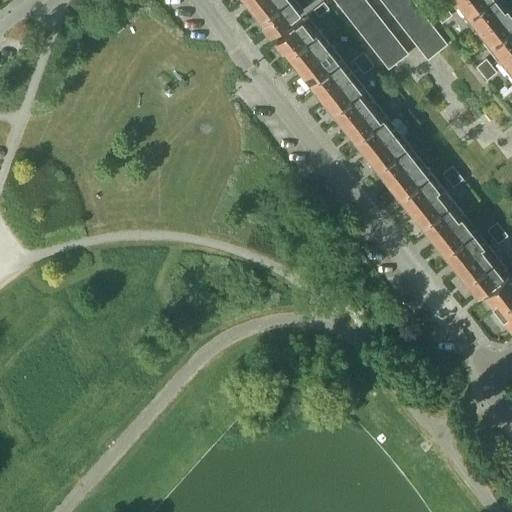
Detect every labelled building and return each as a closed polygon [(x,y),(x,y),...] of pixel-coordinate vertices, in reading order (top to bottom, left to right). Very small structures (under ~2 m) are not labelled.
[(252,0),(249,3),(272,32),(300,10),(291,0),(252,0)] [(351,0),(341,8),(347,14),(356,7),(351,0)] [(366,0),(364,0),(356,7),(362,13),(371,6),(366,0)] [(393,0),(386,6),(391,12),(401,5),(397,0),(393,0)] [(406,11),(416,4),(412,0),(406,0),(401,5),(406,11)] [(501,0),(456,0),(457,0),(479,28),(507,7),(501,0)] [(328,7),(323,1),(313,9),(318,15),(328,7)] [(436,15),(446,7),(441,1),(431,8),(436,15)] [(406,11),(411,18),(421,10),(416,4),(406,11)] [(396,19),(406,11),(401,5),(391,12),(396,19)] [(371,6),(362,13),(367,20),(377,12),(371,6)] [(356,7),(347,14),(352,21),(362,13),(356,7)] [(446,7),(436,15),(441,21),(451,14),(446,7)] [(479,28),(501,57),(511,48),(511,13),(507,7),(479,28)] [(416,24),(426,17),(421,10),(411,18),(416,24)] [(396,19),(402,25),(411,18),(406,11),(396,19)] [(377,12),(367,20),(372,27),(382,19),(377,12)] [(362,13),(352,21),(357,28),(367,20),(362,13)] [(276,38),(299,67),(327,45),(304,16),(276,38)] [(416,24),(421,31),(431,24),(426,17),(416,24)] [(407,32),(416,24),(411,18),(402,25),(407,32)] [(382,19),(372,27),(377,33),(387,26),(382,19)] [(367,20),(357,28),(362,34),(372,27),(367,20)] [(407,32),(412,39),(421,31),(416,24),(407,32)] [(427,38),(436,30),(431,24),(421,31),(427,38)] [(387,26),(377,33),(382,40),(392,32),(387,26)] [(372,27),(362,34),(367,41),(377,33),(372,27)] [(427,38),(432,44),(441,37),(436,30),(427,38)] [(417,45),(427,38),(421,31),(412,39),(417,45)] [(392,32),(382,40),(388,47),(397,39),(392,32)] [(377,33),(367,41),(373,48),(382,40),(377,33)] [(447,43),(441,37),(432,44),(437,51),(447,43)] [(417,45),(422,52),(432,44),(427,38),(417,45)] [(397,39),(388,47),(393,53),(403,45),(397,39)] [(382,40),(373,48),(378,54),(388,47),(382,40)] [(428,58),(437,51),(432,44),(422,52),(428,58)] [(322,95),(349,74),(327,45),(299,67),(322,95)] [(403,45),(393,53),(398,60),(408,52),(403,45)] [(388,47),(378,54),(383,61),(393,53),(388,47)] [(511,48),(501,57),(511,70),(511,48)] [(358,65),(368,57),(363,51),(353,59),(358,65)] [(393,53),(383,61),(388,68),(398,60),(393,53)] [(368,57),(358,65),(363,72),(373,64),(368,57)] [(482,72),(491,64),(486,58),(476,65),(482,72)] [(496,71),(491,64),(482,72),(487,78),(496,71)] [(344,124),(372,102),(349,74),(322,95),(344,124)] [(344,124),(366,152),(394,130),(372,102),(344,124)] [(402,123),(413,114),(407,108),(397,116),(402,123)] [(418,121),(413,114),(402,123),(407,129),(418,121)] [(366,152),(388,180),(416,158),(394,130),(366,152)] [(388,180),(410,208),(438,187),(416,158),(388,180)] [(448,178),(457,170),(452,164),(443,172),(448,178)] [(463,177),(457,170),(448,178),(453,185),(463,177)] [(410,208),(433,237),(460,215),(438,187),(410,208)] [(433,237),(455,265),(482,243),(460,215),(433,237)] [(492,235),(502,227),(497,221),(487,229),(492,235)] [(502,227),(492,235),(498,242),(507,234),(502,227)] [(483,289),(505,271),(482,243),(455,265),(477,293),(483,289)] [(493,303),(511,287),(511,275),(507,269),(505,271),(483,289),(493,303)] [(511,287),(493,303),(510,325),(511,323),(511,287)]
